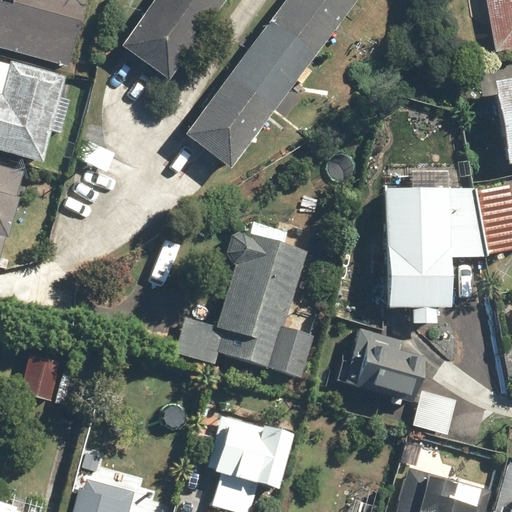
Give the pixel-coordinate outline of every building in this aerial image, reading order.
[(0,51),(62,69),(81,0),(6,0),(4,6),(0,4),(0,51)] [(147,0),(114,47),(162,81),(219,0),(147,0)] [(278,0),(178,135),(224,169),(349,0),(278,0)] [(511,0),(478,0),(488,53),(511,48),(511,0)] [(0,153),(35,163),(60,78),(6,62),(0,84),(0,153)] [(502,164),(511,161),(511,77),(488,82),(502,164)] [(93,169),(129,186),(137,169),(101,152),(93,169)] [(0,238),(2,239),(18,172),(0,167),(0,238)] [(481,255),(511,249),(511,224),(504,183),(469,190),(481,255)] [(432,309),(446,309),(446,258),(480,258),(466,190),(382,189),(381,308),(407,308),(407,323),(432,323),(432,309)] [(211,354),(265,370),(300,251),(236,233),(225,236),(219,255),(227,266),(209,327),(179,318),(168,354),(208,366),(211,354)] [(338,383),(407,401),(419,356),(394,349),(396,341),(352,329),(338,383)] [(12,394),(43,402),(52,363),(21,355),(12,394)] [(406,425),(441,436),(451,400),(416,390),(406,425)] [(206,506),(229,511),(261,511),(267,487),(272,489),(286,436),(212,417),(199,469),(214,473),(206,506)] [(479,511),(486,490),(403,467),(390,511),(479,511)] [(369,511),(379,481),(357,474),(344,511),(369,511)] [(121,511),(126,492),(80,481),(77,491),(70,489),(64,511),(121,511)]
